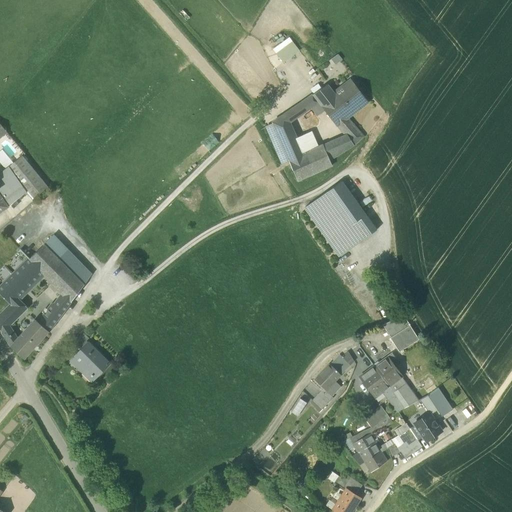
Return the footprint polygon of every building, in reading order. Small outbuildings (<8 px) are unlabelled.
[(273,49),(277,55),(293,43),(289,37),(273,49)] [(277,55),(283,62),(299,50),(293,43),(277,55)] [(331,59),(335,65),(342,60),(337,55),(331,59)] [(330,96),(347,117),(367,102),(351,80),(334,93),(330,96)] [(342,132),(345,135),(353,146),(363,137),(347,117),(330,96),(334,93),(327,84),(312,94),(312,95),(292,109),(297,117),(310,108),(318,102),(325,111),(336,125),(342,132)] [(318,102),(310,108),(316,117),(325,111),(318,102)] [(292,109),(285,113),(289,123),(297,117),(292,109)] [(332,166),(330,160),(323,145),(319,146),(303,153),(296,138),(289,123),(285,113),(272,122),(273,123),(277,132),(286,154),(289,162),(297,181),(332,166)] [(234,118),(207,143),(211,148),(238,122),(234,118)] [(270,135),(277,132),(273,123),(266,126),(270,135)] [(296,138),(303,153),(319,146),(312,131),(296,138)] [(280,157),(286,154),(277,132),(270,135),(280,157)] [(330,160),(353,146),(345,135),(323,145),(330,160)] [(0,151),(0,161),(6,169),(13,164),(1,150),(0,151)] [(289,162),(286,154),(280,157),(283,165),(289,162)] [(0,194),(8,207),(26,192),(32,200),(48,187),(22,156),(13,164),(6,169),(0,174),(0,194)] [(341,182),(324,193),(348,227),(365,216),(341,182)] [(376,231),(365,216),(348,227),(324,193),(304,208),(339,257),(376,231)] [(8,207),(0,194),(0,212),(8,207)] [(53,235),(44,244),(84,285),(92,274),(53,235)] [(71,302),(84,285),(44,244),(29,259),(42,273),(65,295),(60,299),(68,306),(71,302)] [(17,298),(42,273),(29,259),(29,258),(0,287),(0,294),(10,304),(17,298)] [(27,308),(17,298),(10,304),(0,314),(0,330),(10,346),(17,339),(9,326),(27,308)] [(54,304),(63,313),(68,306),(60,299),(54,304)] [(54,304),(38,322),(49,331),(63,313),(54,304)] [(386,324),(393,336),(410,326),(404,316),(386,324)] [(49,331),(38,322),(35,319),(17,339),(10,346),(24,359),(49,331)] [(393,336),(386,324),(383,325),(390,337),(393,336)] [(390,338),(398,351),(418,339),(410,326),(393,336),(390,337),(390,338)] [(74,342),(80,347),(85,342),(86,341),(89,338),(83,332),(74,342)] [(94,378),(95,379),(110,363),(88,342),(86,343),(81,349),(82,349),(80,352),(79,351),(71,359),(82,370),(84,368),(93,377),(94,378)] [(342,357),(350,365),(354,361),(348,352),(342,357)] [(387,356),(387,357),(387,356),(395,367),(400,364),(392,353),(387,356)] [(323,388),(326,391),(335,382),(335,381),(350,365),(342,357),(339,354),(315,380),(323,388)] [(374,366),(389,387),(401,378),(402,377),(395,367),(387,356),(387,357),(374,366)] [(374,398),(383,391),(389,387),(374,366),(359,378),(374,398)] [(389,387),(404,408),(418,400),(401,378),(389,387)] [(340,386),(335,382),(326,391),(324,393),(329,398),(340,386)] [(404,408),(389,387),(383,391),(398,412),(404,408)] [(452,410),(438,388),(428,395),(438,410),(437,410),(441,417),(452,410)] [(312,400),(322,409),(331,399),(329,398),(324,393),(322,390),(312,400)] [(437,410),(438,410),(428,395),(420,400),(429,413),(430,415),(437,410)] [(322,409),(312,400),(310,403),(316,408),(315,409),(319,413),(322,409)] [(381,406),(374,411),(382,421),(389,418),(381,406)] [(371,427),(382,421),(374,411),(364,418),(371,427)] [(423,437),(426,442),(441,432),(430,415),(429,413),(414,423),(415,425),(423,437)] [(382,422),(385,428),(381,431),(381,432),(387,429),(386,427),(393,423),(389,418),(382,422)] [(364,462),(381,452),(387,449),(386,448),(384,444),(379,447),(376,443),(376,442),(373,437),(381,432),(381,431),(385,428),(382,422),(371,427),(350,438),(355,448),(358,452),(364,462)] [(403,433),(409,429),(405,423),(400,427),(403,433)] [(415,425),(409,429),(416,441),(423,437),(415,425)] [(403,433),(400,427),(394,430),(398,436),(398,435),(399,436),(403,433)] [(399,436),(404,443),(407,448),(416,441),(409,429),(403,433),(399,436)] [(298,432),(293,437),(297,441),(302,436),(298,432)] [(404,443),(399,436),(398,435),(398,436),(391,439),(394,444),(397,448),(404,443)] [(296,441),(291,436),(286,442),(291,446),(296,441)] [(350,450),(355,448),(350,438),(344,441),(350,450)] [(391,439),(384,444),(386,448),(388,447),(394,444),(391,439)] [(400,452),(405,458),(421,447),(416,441),(407,448),(404,443),(397,448),(400,452)] [(394,444),(388,447),(392,457),(400,452),(397,448),(394,444)] [(252,460),(257,465),(268,453),(264,449),(252,460)] [(359,465),(364,462),(358,452),(352,456),(359,465)] [(387,462),(381,452),(364,462),(369,470),(371,473),(387,462)] [(364,462),(359,465),(364,473),(369,470),(364,462)] [(304,472),(294,471),(294,480),(303,481),(304,472)] [(344,488),(348,482),(343,479),(332,472),(328,477),(336,483),(344,488)] [(346,474),(343,479),(348,482),(351,477),(346,474)] [(351,477),(348,482),(344,488),(346,489),(346,488),(355,495),(359,490),(362,485),(351,477)] [(335,511),(351,511),(361,498),(355,495),(346,488),(346,489),(336,504),(332,510),(334,511),(335,511)] [(332,510),(336,504),(329,500),(325,505),(332,510)]
